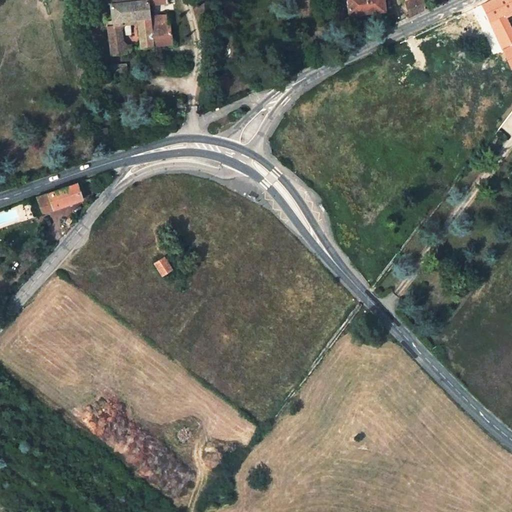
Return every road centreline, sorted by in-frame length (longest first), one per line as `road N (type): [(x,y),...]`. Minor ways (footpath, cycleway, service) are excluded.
road 1 (tertiary): [(511,438),(336,266)]
road 2 (unknown): [(511,163),(388,318)]
road 3 (unclassified): [(313,74),(468,0)]
road 4 (unclassified): [(0,319),(110,193)]
road 5 (unclassified): [(110,193),(152,173),(244,171)]
road 6 (tertiary): [(130,157),(0,201)]
road 7 (tertiary): [(336,266),(299,200),(256,158)]
road 8 (tertiary): [(244,171),(336,266)]
road 9 (unclassified): [(313,74),(215,143)]
